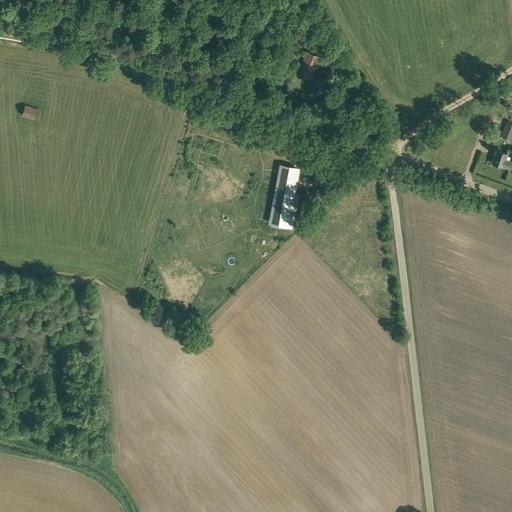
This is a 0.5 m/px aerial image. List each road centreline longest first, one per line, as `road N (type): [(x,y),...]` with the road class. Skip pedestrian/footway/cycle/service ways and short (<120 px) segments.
road 1 (unclassified): [(511,198),(387,152),(431,511)]
road 2 (track): [(387,152),(151,63),(0,31)]
road 3 (track): [(387,152),(511,71)]
